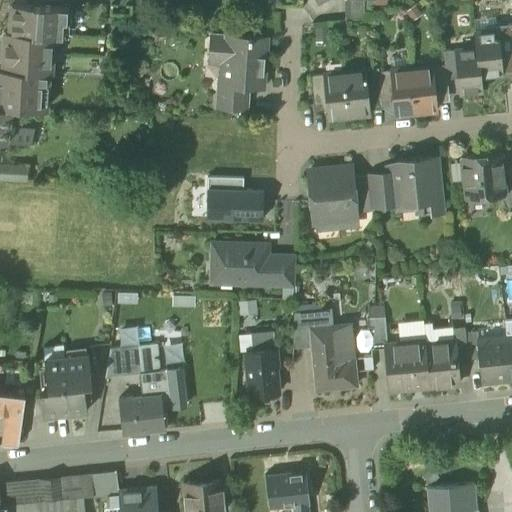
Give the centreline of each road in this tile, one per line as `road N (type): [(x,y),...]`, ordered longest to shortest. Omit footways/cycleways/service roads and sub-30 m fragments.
road 1 (residential): [(0,462),(352,425)]
road 2 (residential): [(289,146),(511,123)]
road 3 (residential): [(352,425),(511,408)]
